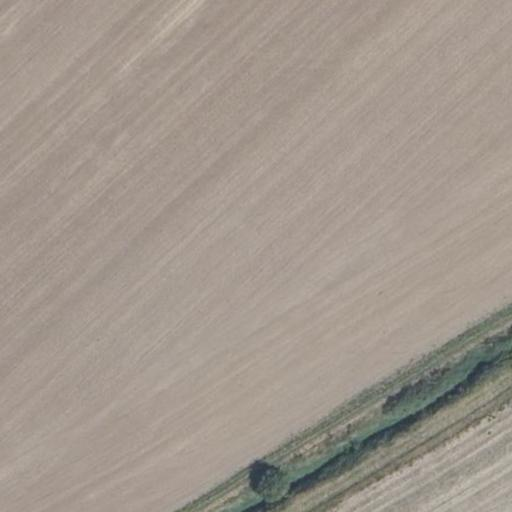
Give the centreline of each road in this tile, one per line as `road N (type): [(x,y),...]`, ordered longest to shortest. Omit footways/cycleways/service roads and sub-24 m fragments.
road 1 (track): [(186,511),(511,316)]
road 2 (track): [(283,511),(511,375)]
